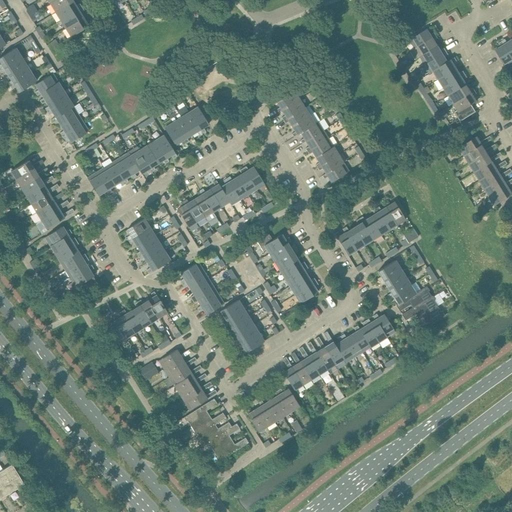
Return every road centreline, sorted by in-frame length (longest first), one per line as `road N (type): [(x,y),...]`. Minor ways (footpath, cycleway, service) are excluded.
road 1 (residential): [(225,391),(353,302),(305,223),(303,193),(262,128)]
road 2 (secondary): [(180,511),(0,301)]
road 3 (secondary): [(511,366),(321,511)]
road 4 (secondary): [(0,341),(147,511)]
road 5 (residential): [(99,224),(131,277),(169,289),(225,391)]
road 6 (residential): [(99,224),(262,128)]
road 7 (secondary): [(369,511),(511,401)]
road 8 (residential): [(99,224),(50,145),(15,103),(0,103)]
road 9 (residential): [(511,152),(493,112),(496,98),(457,40),(485,21)]
